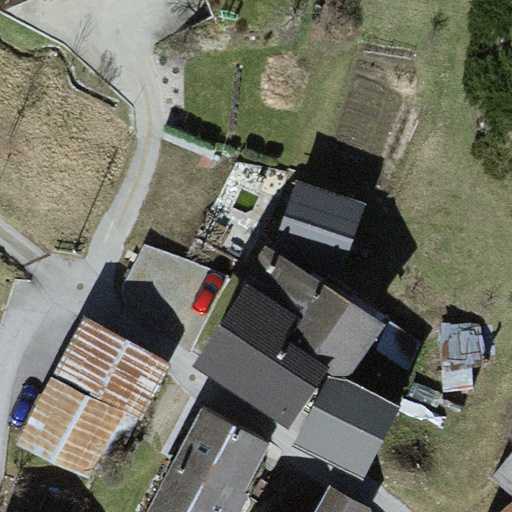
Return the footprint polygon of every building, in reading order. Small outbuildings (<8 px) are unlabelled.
[(279,236),(336,252),(351,198),(294,183),(279,236)] [(250,283),(209,347),(307,409),(297,424),(371,471),(418,396),(388,378),(419,328),(327,270),(300,314),(250,283)] [(77,311),(19,443),(95,476),(122,413),(154,413),(179,355),(77,311)] [(285,448),(201,403),(142,511),(252,511),(254,510),(285,448)] [(314,511),(257,511),(254,510),(252,511),(376,511),(377,511),(328,486),(314,511)] [(511,511),(511,495),(488,511),(511,511)]
